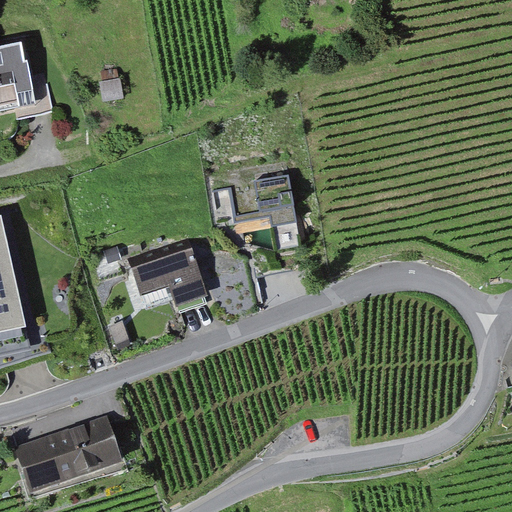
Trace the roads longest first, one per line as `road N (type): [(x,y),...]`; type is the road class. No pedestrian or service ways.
road 1 (residential): [(488,323),(454,286),(390,278),(0,414)]
road 2 (residential): [(201,511),(275,479),(439,444),(468,422),(487,393),(494,358),(488,323)]
